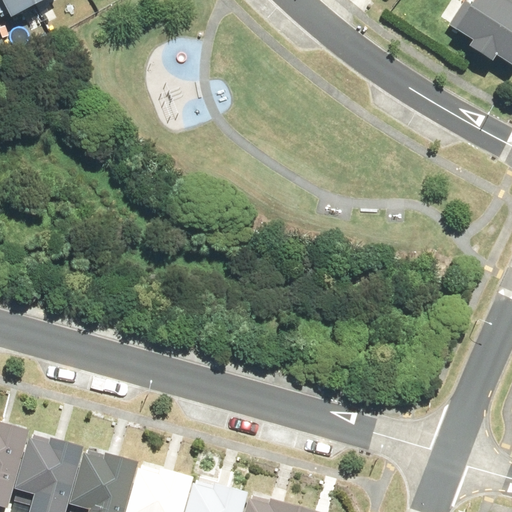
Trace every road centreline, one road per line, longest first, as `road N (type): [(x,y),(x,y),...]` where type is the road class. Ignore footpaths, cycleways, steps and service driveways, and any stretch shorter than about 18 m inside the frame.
road 1 (residential): [(451,461),(0,329)]
road 2 (residential): [(511,140),(448,109),(306,0)]
road 3 (residential): [(511,300),(451,461)]
